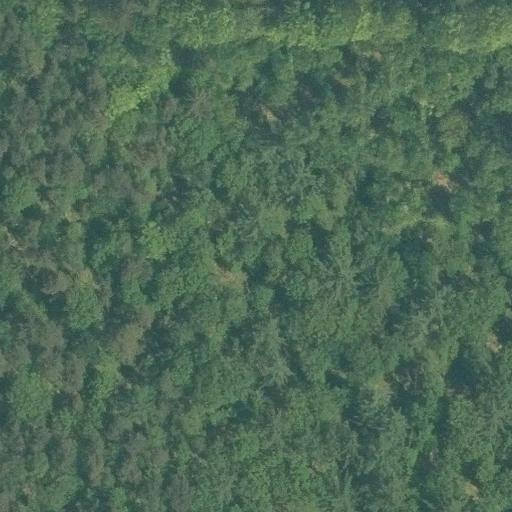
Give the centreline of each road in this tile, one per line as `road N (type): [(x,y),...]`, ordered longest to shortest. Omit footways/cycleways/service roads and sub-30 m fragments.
road 1 (track): [(179,4),(407,0)]
road 2 (track): [(179,0),(0,8)]
